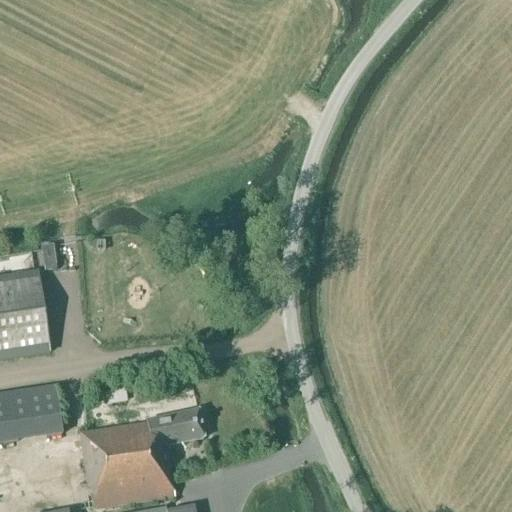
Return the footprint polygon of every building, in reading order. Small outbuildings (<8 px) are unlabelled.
[(53,248),(41,250),(44,273),(56,272),(53,248)] [(0,363),(51,356),(38,273),(0,279),(0,363)] [(0,445),(62,436),(56,388),(0,396),(0,445)] [(124,392),(106,395),(108,407),(126,404),(124,392)] [(175,499),(166,449),(204,440),(198,412),(146,423),(147,426),(79,436),(88,491),(90,490),(94,511),(175,499)]
